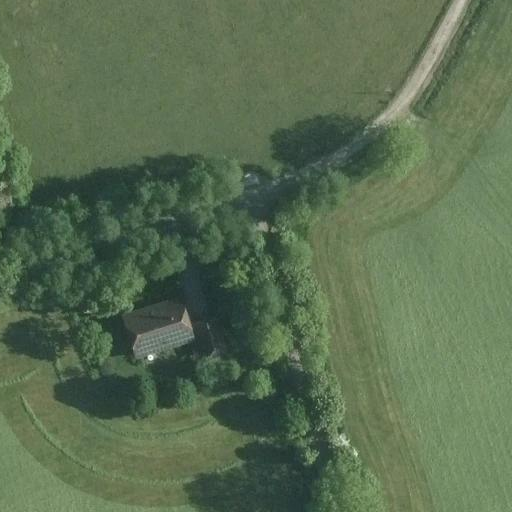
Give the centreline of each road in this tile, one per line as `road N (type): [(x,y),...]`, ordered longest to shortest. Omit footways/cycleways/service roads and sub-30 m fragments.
road 1 (unclassified): [(248,206),(334,511)]
road 2 (unclassified): [(248,206),(396,108),(453,0)]
road 3 (unclassified): [(0,282),(248,206)]
